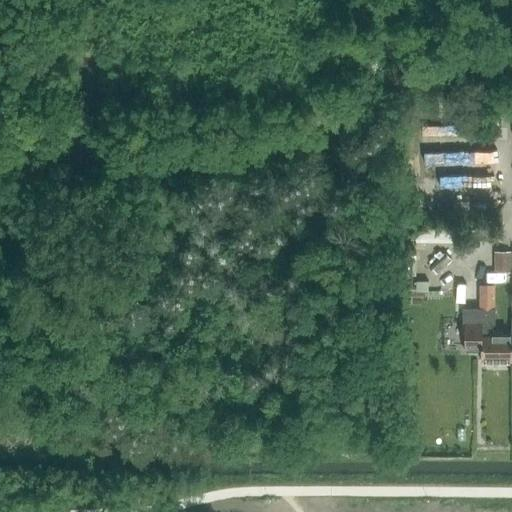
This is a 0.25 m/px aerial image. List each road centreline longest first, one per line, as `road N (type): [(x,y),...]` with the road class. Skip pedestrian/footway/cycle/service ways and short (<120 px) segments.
road 1 (track): [(0,168),(236,159),(282,146),(429,71),(511,65)]
road 2 (track): [(89,166),(86,0)]
